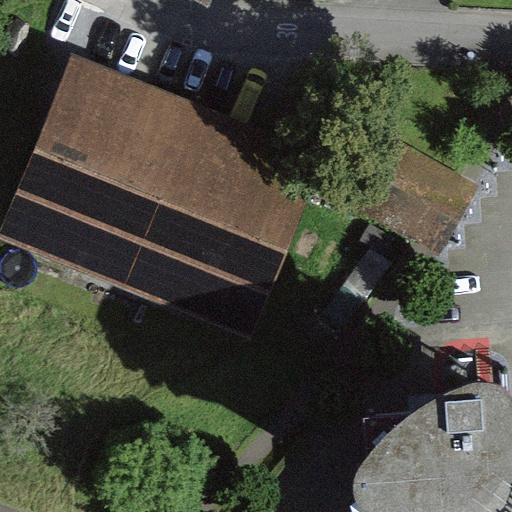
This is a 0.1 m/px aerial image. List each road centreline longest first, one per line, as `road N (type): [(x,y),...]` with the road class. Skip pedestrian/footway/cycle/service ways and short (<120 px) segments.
road 1 (residential): [(343,36),(258,35),(152,0)]
road 2 (residential): [(343,36),(511,42)]
